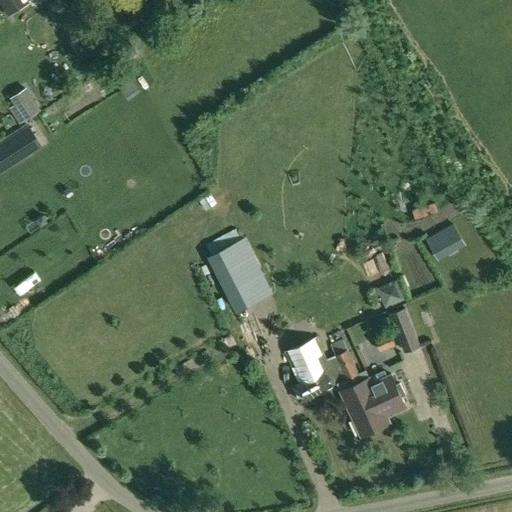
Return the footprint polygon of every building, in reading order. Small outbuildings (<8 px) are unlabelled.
[(29,5),(25,0),(0,0),(0,7),(8,19),(29,5)] [(28,95),(11,106),(6,109),(16,124),(38,110),(28,95)] [(23,126),(0,141),(0,169),(36,146),(32,139),(23,126)] [(452,221),(426,235),(438,254),(463,240),(452,221)] [(244,238),(209,256),(237,311),(260,299),(245,271),(258,265),(244,238)] [(389,293),(379,297),(384,306),(402,298),(395,280),(385,284),(389,293)] [(405,307),(390,313),(404,352),(419,346),(405,307)] [(380,351),(395,345),(390,333),(375,339),(380,351)] [(359,372),(348,349),(336,355),(347,378),(359,372)] [(340,391),(361,435),(390,422),(388,416),(406,407),(401,396),(405,394),(400,383),(396,385),(391,374),(384,377),(381,372),(340,391)]
